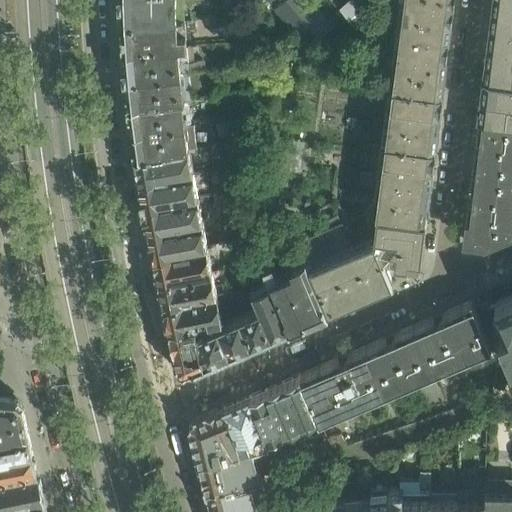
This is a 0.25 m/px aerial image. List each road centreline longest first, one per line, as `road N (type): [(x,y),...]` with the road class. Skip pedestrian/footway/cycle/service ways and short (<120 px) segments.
road 1 (primary): [(27,0),(62,293),(117,511)]
road 2 (primary): [(149,511),(77,181),(61,0)]
road 3 (residential): [(156,405),(107,176),(90,0)]
road 4 (residential): [(156,405),(444,284)]
road 5 (residential): [(0,46),(39,330)]
road 6 (residential): [(478,0),(444,284)]
road 7 (residential): [(39,330),(86,511)]
